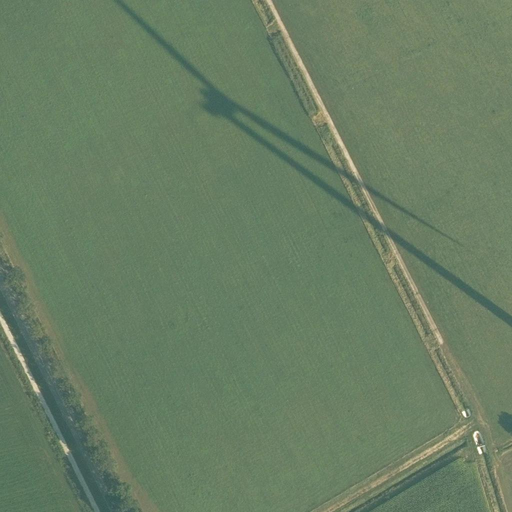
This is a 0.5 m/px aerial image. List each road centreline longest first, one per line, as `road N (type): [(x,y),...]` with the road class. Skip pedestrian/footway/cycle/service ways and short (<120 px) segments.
road 1 (track): [(266,0),(459,389)]
road 2 (secondary): [(116,511),(0,282)]
